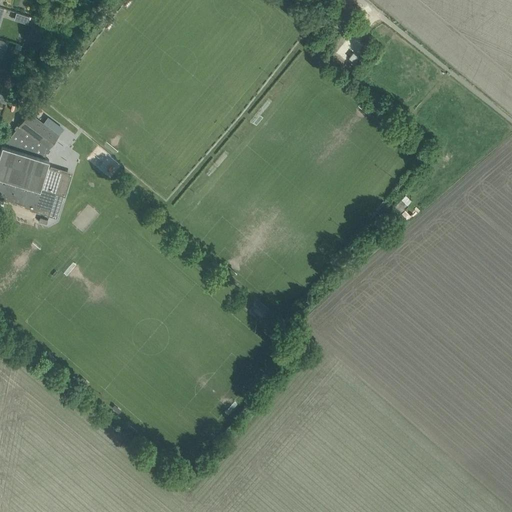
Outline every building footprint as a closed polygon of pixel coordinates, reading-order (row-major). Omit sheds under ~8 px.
[(16,12),(14,19),(27,23),(29,16),(16,12)] [(15,128),(4,145),(44,157),(46,152),(46,151),(49,148),(49,147),(57,137),(59,133),(44,122),(28,110),(18,124),(17,125),(15,128)] [(0,175),(1,176),(0,180),(0,196),(24,204),(29,206),(29,205),(31,205),(34,206),(39,188),(46,169),(46,166),(49,159),(44,157),(4,145),(2,144),(0,150),(0,175)] [(88,163),(79,173),(98,190),(107,180),(88,163)] [(39,188),(34,206),(36,207),(35,211),(57,217),(63,195),(56,193),(59,182),(62,171),(46,166),(46,169),(39,188)] [(395,205),(406,217),(410,213),(405,207),(408,204),(402,198),(395,205)] [(250,308),(262,318),(265,314),(254,304),(250,308)]
